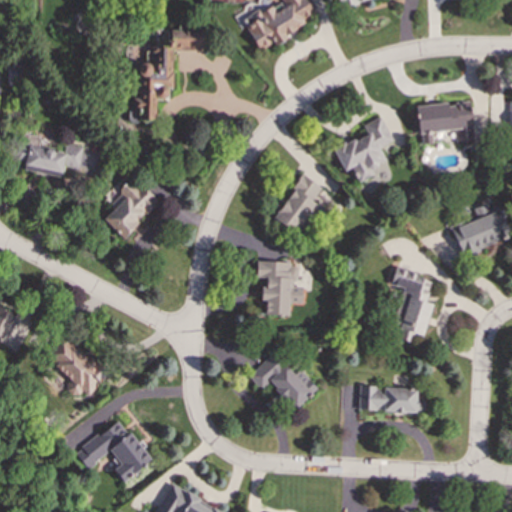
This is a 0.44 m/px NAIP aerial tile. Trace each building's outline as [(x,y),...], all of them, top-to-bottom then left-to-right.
[(279,0),(251,15),(253,20),(244,25),(258,50),(305,25),(301,18),(310,14),(302,0),(279,0)] [(171,50),(201,50),(201,29),(157,29),(156,45),(151,45),(151,63),(137,63),(137,97),(129,97),(129,120),(155,120),(155,97),(166,97),(166,87),(171,87),(171,50)] [(511,101),(500,101),(500,112),(501,112),(501,125),(511,125),(511,101)] [(453,129),(454,142),(472,141),(469,102),(415,105),(418,143),(431,143),(430,131),(453,129)] [(391,140),(379,116),(361,124),(365,133),(332,149),(342,171),(350,167),(357,181),(372,174),(369,167),(384,160),(378,147),(391,140)] [(81,146),(66,143),(64,152),(37,147),(39,136),(18,133),(14,158),(24,160),(22,170),(40,172),(41,168),(62,171),(62,166),(77,169),(81,146)] [(320,187),(302,174),(272,217),(297,235),(317,205),(311,201),(320,187)] [(157,201),(130,176),(117,190),(120,193),(109,205),(112,208),(102,219),(122,238),(157,201)] [(497,204),(487,207),(486,203),(472,208),(475,217),(450,226),(461,255),(509,238),(497,204)] [(261,315),(287,315),(288,302),(300,303),(301,286),(295,286),(295,262),(256,261),(255,278),(263,278),(261,315)] [(401,287),(389,336),(410,341),(412,333),(423,336),(430,303),(425,302),(431,276),(393,267),(389,284),(401,287)] [(0,342),(14,315),(0,307),(0,342)] [(97,394),(99,363),(76,362),(77,341),(49,340),(48,365),(60,365),(59,375),(67,375),(67,393),(97,394)] [(316,388),(301,372),(295,377),(272,352),(247,376),(258,389),(268,381),(294,409),(316,388)] [(423,411),(422,404),(415,404),(415,386),(357,387),(357,411),(423,411)] [(85,468),(109,451),(119,464),(112,469),(121,481),(148,461),(118,419),(74,451),(85,468)] [(222,511),(168,483),(153,511),(222,511)]
